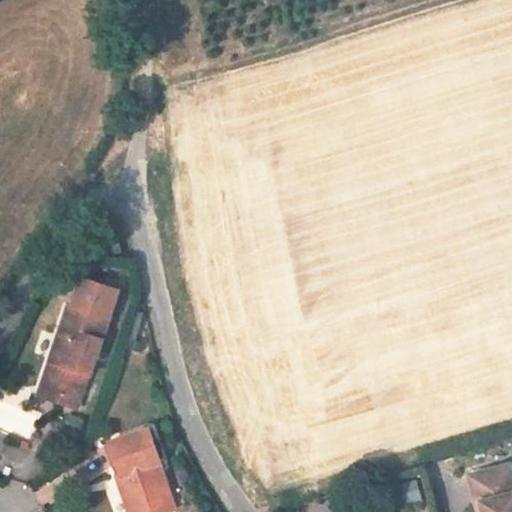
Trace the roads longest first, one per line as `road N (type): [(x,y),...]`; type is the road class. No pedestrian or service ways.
road 1 (unclassified): [(242,511),(194,431),(173,373),(142,204),(127,191)]
road 2 (residential): [(127,191),(70,226),(32,270),(0,339)]
road 3 (track): [(127,191),(138,144),(138,0)]
